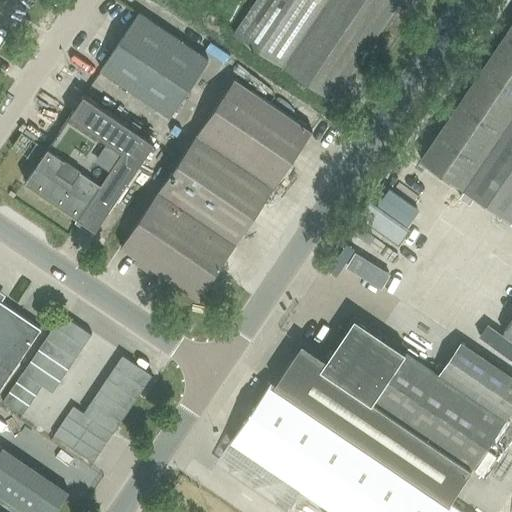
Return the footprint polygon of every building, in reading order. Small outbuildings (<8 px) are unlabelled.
[(332,100),(400,0),(256,0),(234,34),(332,100)] [(139,14),(115,49),(101,70),(170,117),(208,60),(139,14)] [(511,20),(419,158),(511,221),(511,20)] [(197,134),(274,187),(312,131),(235,78),(197,134)] [(24,182),(78,218),(95,230),(97,227),(105,214),(154,142),(83,94),(24,182)] [(235,243),(274,187),(197,134),(158,191),(235,243)] [(197,299),(235,243),(158,191),(133,228),(120,247),(197,299)] [(0,389),(41,329),(0,301),(0,300),(0,389)] [(62,313),(54,325),(84,345),(91,334),(62,313)] [(471,471),(511,410),(511,377),(460,342),(438,374),(354,318),(326,359),(301,343),(278,378),(454,496),(471,471)] [(511,319),(503,333),(511,338),(511,319)] [(54,325),(46,337),(76,357),(84,345),(54,325)] [(46,337),(38,348),(68,368),(76,357),(46,337)] [(38,348),(30,360),(60,380),(68,368),(38,348)] [(122,355),(114,366),(144,387),(152,375),(122,355)] [(30,360),(22,371),(42,385),(52,392),(60,380),(30,360)] [(114,366),(106,378),(136,398),(144,387),(114,366)] [(42,385),(22,371),(15,381),(35,395),(42,385)] [(106,378),(98,390),(128,410),(136,398),(106,378)] [(463,511),(449,502),(454,496),(278,378),(274,385),(269,381),(229,441),(333,511),(463,511)] [(35,395),(15,381),(9,391),(29,405),(35,395)] [(98,390),(90,401),(120,421),(128,410),(98,390)] [(9,391),(2,401),(22,415),(29,405),(9,391)] [(90,401),(83,413),(93,420),(112,433),(120,421),(90,401)] [(73,406),(66,416),(86,429),(93,420),(83,413),(73,406)] [(10,412),(2,420),(16,433),(23,425),(10,412)] [(66,416),(59,426),(79,439),(86,429),(66,416)] [(112,433),(93,420),(86,429),(106,443),(112,433)] [(59,426),(53,436),(72,449),(79,439),(59,426)] [(106,443),(86,429),(79,439),(99,453),(106,443)] [(79,439),(72,449),(92,463),(99,453),(79,439)] [(1,448),(0,449),(0,496),(23,511),(55,511),(68,493),(1,448)]
